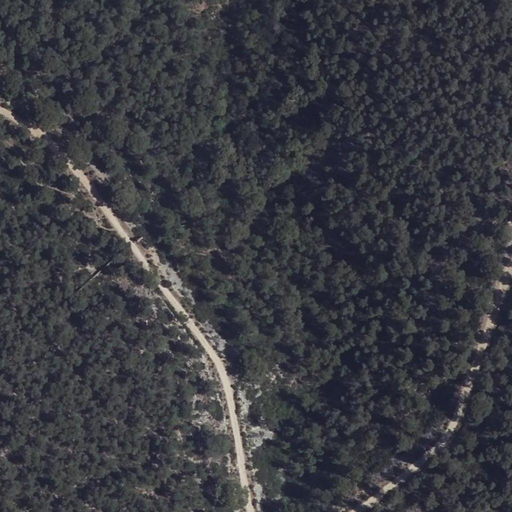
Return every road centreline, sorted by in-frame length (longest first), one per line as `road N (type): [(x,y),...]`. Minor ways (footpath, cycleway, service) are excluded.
road 1 (track): [(252,511),(233,393),(211,347),(67,161),(0,109)]
road 2 (track): [(511,268),(453,430),(353,511)]
